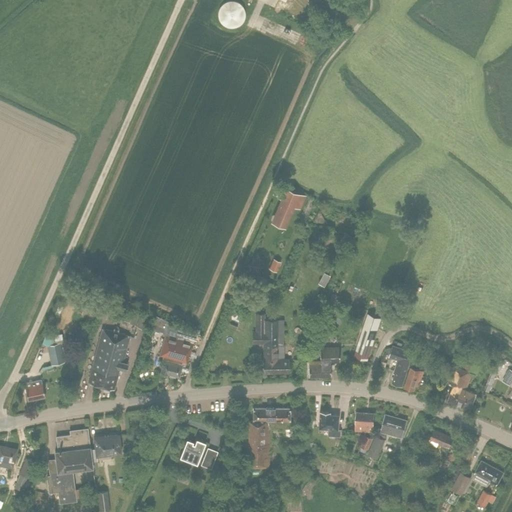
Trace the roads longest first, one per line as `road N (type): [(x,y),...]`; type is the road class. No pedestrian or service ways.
road 1 (tertiary): [(184,396),(304,386),(366,390),(430,406),(511,441)]
road 2 (unclassified): [(184,396),(269,186)]
road 3 (tertiary): [(184,396),(0,425)]
